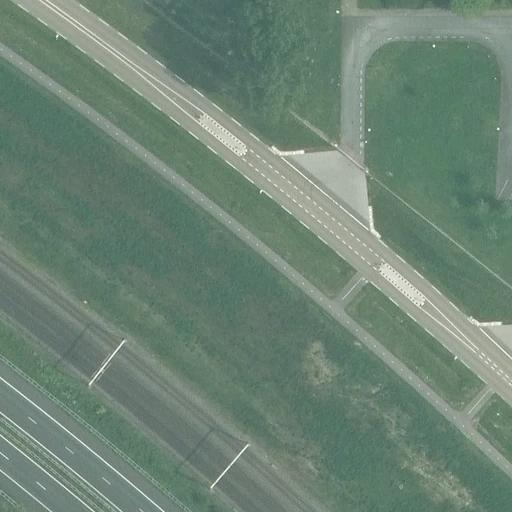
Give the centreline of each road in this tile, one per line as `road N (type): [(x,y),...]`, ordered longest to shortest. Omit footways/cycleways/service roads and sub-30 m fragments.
road 1 (unclassified): [(511,384),(329,221),(38,0)]
road 2 (motorway): [(131,511),(0,400)]
